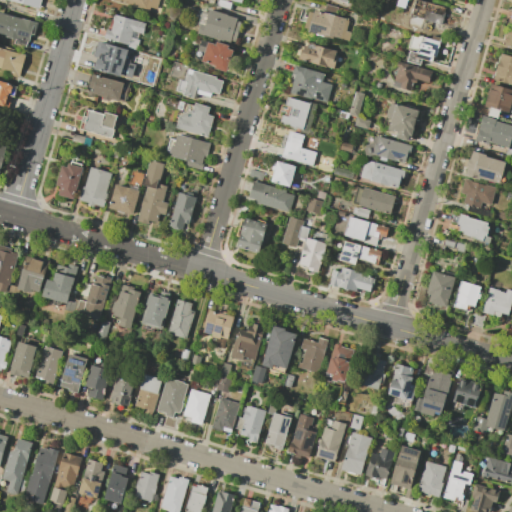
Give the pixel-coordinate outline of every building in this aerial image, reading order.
[(41,0),(39,9),(7,0),(41,0)] [(160,0),(158,8),(148,6),(147,10),(114,1),(114,0),(160,0)] [(424,20),(441,24),(444,13),(447,14),(449,8),(421,0),(413,0),(406,26),(421,30),(424,20)] [(324,4),(322,12),(313,9),(312,12),(308,11),(303,28),(308,29),(307,31),(331,39),(332,36),(348,42),(349,32),(344,30),(348,19),(334,16),(337,7),(324,4)] [(211,10),(237,17),(236,22),(241,24),(235,42),(216,36),(215,39),(198,34),(201,25),(206,26),(211,10)] [(0,12),(35,22),(30,43),(0,34),(0,12)] [(111,31),(116,15),(145,24),(138,49),(104,38),(107,30),(111,31)] [(507,27),(511,28),(511,48),(502,45),(507,27)] [(409,50),(406,62),(420,66),(422,60),(432,63),(434,58),(436,58),(441,39),(432,36),(431,39),(422,36),(417,53),(409,50)] [(216,40),(231,44),(230,48),(235,50),(228,73),(215,69),(216,66),(202,62),(205,52),(198,50),(201,40),(215,44),(216,40)] [(304,42),(297,59),(332,68),(337,51),(304,42)] [(105,43),(140,53),(133,79),(94,68),(97,58),(101,59),(105,43)] [(0,47),(25,55),(19,78),(8,75),(10,71),(0,68),(0,47)] [(496,68),(493,67),(495,62),(497,62),(500,53),(511,56),(511,84),(492,79),(496,68)] [(392,86),(409,91),(412,79),(427,83),(430,73),(398,64),(392,86)] [(294,65),(290,76),(293,76),(288,93),(326,103),(331,84),(321,82),(323,73),(294,65)] [(218,77),(188,68),(184,81),(179,80),(176,91),(183,93),(183,96),(196,100),(198,94),(211,98),(212,92),(219,94),(223,81),(217,79),(218,77)] [(92,73),(129,84),(124,103),(87,91),(92,73)] [(0,81),(13,85),(9,96),(13,97),(9,108),(0,105),(0,81)] [(489,83),(511,89),(511,93),(507,112),(499,110),(497,118),(486,115),(489,107),(483,105),(489,83)] [(364,94),(355,92),(348,115),(357,117),(364,94)] [(287,97),(284,105),(291,107),(287,116),(281,115),(279,124),(302,130),(310,103),(287,97)] [(195,103),(211,107),(209,115),(214,116),(208,137),(177,128),(180,117),(194,110),(195,103)] [(411,137),(419,111),(390,103),(386,118),(390,119),(386,132),(394,135),(393,138),(408,142),(410,136),(411,137)] [(85,108),(117,118),(111,139),(79,129),(85,108)] [(481,115),(495,119),(494,121),(511,125),(511,142),(509,142),(507,147),(488,142),(488,144),(474,140),(481,115)] [(288,132),(281,157),(311,166),(315,152),(300,148),(303,135),(288,132)] [(177,135),(210,144),(203,172),(182,166),(184,161),(171,157),(173,153),(167,151),(170,139),(176,141),(177,135)] [(364,148),(365,156),(368,155),(368,157),(374,156),(380,157),(380,160),(385,161),(386,159),(404,164),(407,153),(410,154),(412,147),(378,137),(378,138),(374,137),(372,144),(365,145),(366,148),(364,148)] [(0,139),(9,142),(0,169),(0,139)] [(466,167),(465,166),(467,159),(468,159),(471,151),(484,154),(484,157),(504,162),(498,183),(478,177),(478,179),(464,175),(466,167)] [(142,185),(150,160),(162,164),(155,189),(142,185)] [(398,189),(401,178),(403,178),(405,171),(365,160),(360,178),(398,189)] [(276,161),(270,182),(289,187),(294,167),(276,161)] [(68,164),(82,168),(74,201),(58,196),(60,187),(56,186),(61,166),(67,168),(68,164)] [(90,166),(113,173),(103,206),(81,199),(90,166)] [(250,169),(248,175),(260,180),(263,172),(250,169)] [(132,170),(128,185),(141,189),(145,174),(132,170)] [(463,179),(494,187),(489,205),(480,202),(479,208),(462,203),(465,194),(459,192),(463,179)] [(252,181),(248,198),(257,200),(256,203),(288,213),(293,195),(284,193),(284,190),(252,181)] [(116,184),(139,191),(132,215),(109,208),(116,184)] [(156,190),(157,185),(167,188),(163,203),(169,204),(166,216),(160,214),(157,224),(149,222),(148,224),(138,222),(147,188),(156,190)] [(391,215),(395,197),(357,187),(353,205),(391,215)] [(178,192),(196,197),(188,224),(184,223),(182,231),(171,228),(173,220),(170,220),(178,192)] [(309,196),(304,210),(317,214),(322,200),(309,196)] [(459,214),(467,216),(467,217),(487,223),(486,226),(488,227),(485,236),(490,237),(488,245),(484,244),(484,242),(474,239),(474,237),(461,234),(462,231),(458,230),(459,226),(455,225),(459,214)] [(386,227),(349,217),(343,237),(375,246),(377,238),(380,239),(380,236),(384,237),(386,227)] [(244,218),(235,247),(257,253),(265,225),(244,218)] [(300,226),(309,228),(305,240),(297,237),(300,226)] [(442,238),(465,245),(463,253),(454,250),(455,249),(440,244),(442,238)] [(299,266),(307,268),(307,270),(317,273),(325,245),(306,239),(299,266)] [(381,251),(344,241),(339,261),(355,266),(357,259),(377,265),(381,251)] [(0,244),(19,251),(5,295),(0,293),(0,244)] [(27,256),(48,262),(39,293),(31,291),(31,294),(17,290),(27,256)] [(54,281),(47,279),(41,298),(67,305),(78,266),(60,261),(54,281)] [(330,285),(356,292),(357,288),(370,292),(374,279),(361,275),(361,273),(342,267),(340,272),(334,270),(330,285)] [(432,271),(454,278),(446,307),(428,302),(430,294),(425,293),(432,271)] [(95,275),(83,314),(98,318),(110,279),(95,275)] [(453,300),(454,301),(460,281),(479,287),(477,294),(479,294),(478,299),(475,298),(473,307),(469,306),(468,309),(466,308),(465,312),(451,307),(453,300)] [(120,290),(126,292),(128,287),(141,292),(130,329),(119,325),(122,319),(112,315),(120,290)] [(488,287),(499,290),(498,292),(504,293),(505,289),(511,290),(511,294),(507,314),(500,312),(498,317),(481,312),(488,287)] [(145,306),(149,293),(169,299),(160,329),(143,324),(148,307),(145,306)] [(167,333),(176,299),(190,303),(188,310),(193,311),(185,338),(167,333)] [(219,336),(218,338),(210,336),(211,334),(202,332),(208,310),(217,312),(217,310),(226,312),(225,314),(233,317),(226,339),(219,336)] [(471,312),(484,315),(481,328),(468,325),(471,312)] [(101,320),(97,335),(106,338),(110,322),(101,320)] [(88,322),(85,333),(93,335),(96,324),(88,322)] [(245,331),(246,327),(250,328),(252,323),(263,326),(253,360),(242,357),(241,359),(231,356),(238,329),(245,331)] [(19,324),(16,334),(22,336),(25,326),(19,324)] [(269,367),(261,365),(272,325),(284,329),(284,331),(295,334),(286,368),(284,368),(282,373),(277,372),(276,375),(267,372),(269,367)] [(0,335),(7,338),(6,340),(11,341),(8,353),(6,352),(4,361),(8,362),(5,370),(1,369),(1,372),(0,371),(0,335)] [(317,373),(296,367),(297,362),(300,363),(304,349),(299,348),(302,338),(316,342),(318,337),(326,339),(317,373)] [(18,341),(37,347),(28,379),(9,374),(18,341)] [(343,383),(330,380),(331,378),(324,376),(333,344),(352,349),(343,383)] [(44,345),(63,351),(53,387),(43,384),(44,379),(35,376),(44,345)] [(179,356),(173,354),(175,348),(181,350),(182,348),(189,350),(186,360),(179,358),(179,356)] [(379,360),(386,362),(382,374),(384,375),(382,382),(380,382),(378,390),(361,385),(370,352),(380,355),(379,360)] [(69,354),(87,359),(77,394),(68,391),(68,389),(60,386),(69,354)] [(200,357),(197,365),(189,363),(192,354),(200,357)] [(93,359),(113,365),(102,401),(86,396),(88,387),(84,386),(93,359)] [(230,364),(226,376),(219,374),(222,362),(230,364)] [(403,399),(386,394),(394,364),(412,369),(409,377),(411,377),(409,384),(414,386),(410,401),(403,399)] [(250,380),(254,365),(265,368),(260,383),(250,380)] [(110,398),(119,368),(138,373),(127,406),(124,405),(122,407),(115,405),(112,402),(113,399),(110,398)] [(448,380),(449,380),(440,413),(433,411),(431,415),(412,410),(415,397),(422,399),(429,374),(431,375),(432,370),(449,375),(448,380)] [(144,373),(158,377),(157,381),(161,382),(151,415),(144,413),(145,409),(134,406),(144,373)] [(286,374),(293,376),(289,387),(283,385),(286,374)] [(220,375),(231,378),(227,392),(216,389),(220,375)] [(187,384),(183,383),(183,382),(175,380),(175,381),(166,378),(157,411),(166,413),(165,416),(173,418),(174,412),(179,414),(179,412),(181,412),(183,403),(182,402),(187,384)] [(474,408),(451,401),(458,378),(481,384),(474,408)] [(210,394),(190,389),(182,416),(191,418),(190,422),(201,425),(210,394)] [(485,419),(492,393),(501,395),(502,390),(511,392),(511,396),(502,430),(486,426),(484,433),(472,430),(476,416),(485,419)] [(211,427),(214,430),(219,431),(221,431),(231,433),(239,403),(220,398),(211,427)] [(356,401),(376,407),(374,417),(353,411),(356,401)] [(239,435),(249,438),(248,441),(256,443),(265,411),(246,405),(242,418),(237,416),(234,427),(241,429),(239,435)] [(291,418),(274,413),(265,443),(274,446),(274,448),(281,451),(291,418)] [(288,452),(296,454),(295,457),(300,458),(301,455),(308,457),(315,432),(307,430),(308,424),(310,425),(312,418),(299,414),(291,442),(290,442),(288,450),(288,452)] [(353,414),(362,416),(359,430),(349,427),(353,414)] [(323,427),(315,457),(334,462),(345,424),(333,420),(331,429),(323,427)] [(404,429),(398,427),(396,435),(401,437),(404,429)] [(360,476),(371,438),(351,432),(341,470),(360,476)] [(405,432),(414,434),(412,442),(403,440),(405,432)] [(505,433),(511,434),(511,458),(499,455),(505,433)] [(0,434),(9,436),(0,468),(0,434)] [(18,438),(32,443),(17,496),(6,493),(9,481),(2,479),(11,447),(15,449),(18,438)] [(40,446),(57,451),(42,505),(31,502),(34,495),(27,493),(40,446)] [(421,452),(401,446),(390,484),(406,489),(404,497),(411,499),(414,488),(410,487),(421,452)] [(365,475),(379,479),(380,477),(386,479),(393,451),(381,448),(379,455),(371,453),(365,475)] [(55,483),(64,452),(82,457),(74,488),(55,483)] [(483,475),(483,477),(486,477),(488,477),(511,484),(511,465),(488,458),(483,475)] [(80,494),(89,460),(103,464),(101,470),(104,471),(97,498),(80,494)] [(446,467),(426,461),(417,492),(439,498),(443,484),(441,483),(446,467)] [(443,497),(453,500),(454,499),(460,501),(462,500),(463,497),(461,495),(464,484),(470,485),(473,474),(463,471),(462,474),(459,473),(462,463),(453,461),(443,497)] [(113,464),(103,501),(121,506),(128,479),(124,478),(127,467),(113,464)] [(159,475),(156,486),(154,494),(153,493),(151,502),(134,497),(136,490),(135,490),(137,480),(138,480),(140,472),(149,474),(149,472),(159,475)] [(179,511),(168,511),(169,510),(160,508),(169,476),(178,479),(178,477),(188,480),(179,511)] [(489,511),(492,501),(496,503),(499,491),(474,484),(471,497),(473,498),(469,511),(485,511),(486,511),(489,511)] [(184,511),(191,486),(195,487),(196,485),(207,488),(205,496),(206,496),(203,505),(202,505),(200,511),(184,511)] [(54,487),(50,502),(62,506),(67,491),(54,487)] [(211,511),(218,491),(234,495),(229,511),(211,511)] [(240,511),(244,499),(260,503),(257,511),(240,511)] [(286,511),(287,509),(269,503),(266,511),(286,511)]
